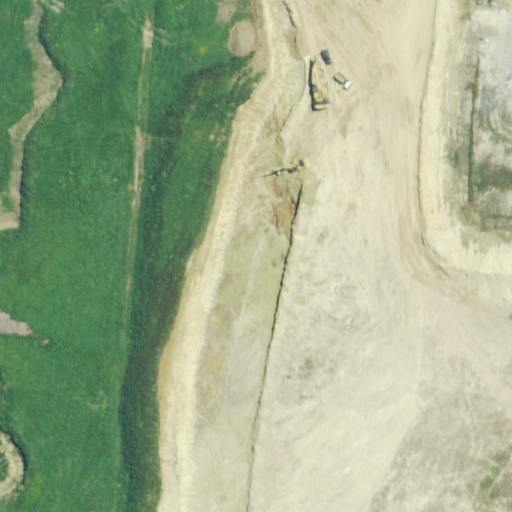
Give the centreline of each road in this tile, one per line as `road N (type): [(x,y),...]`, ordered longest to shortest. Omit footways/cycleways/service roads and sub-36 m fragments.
road 1 (residential): [(0,271),(511,305)]
road 2 (residential): [(511,61),(66,29),(11,0)]
